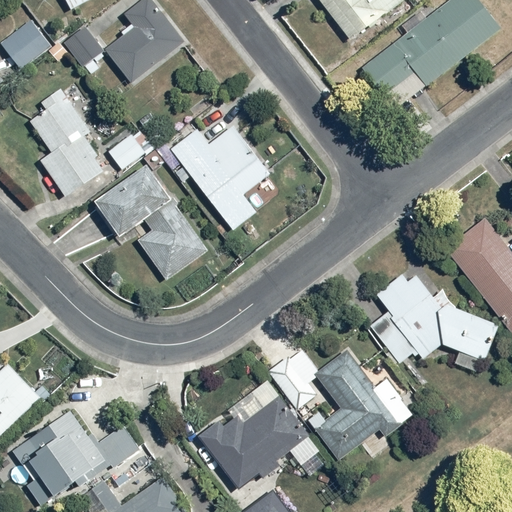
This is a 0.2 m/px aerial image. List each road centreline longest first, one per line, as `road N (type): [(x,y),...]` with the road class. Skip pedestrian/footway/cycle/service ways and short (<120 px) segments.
road 1 (residential): [(0,230),(85,317),(109,332),(167,345),(214,330),(385,196)]
road 2 (residential): [(229,0),(385,196)]
road 3 (residential): [(385,196),(511,100)]
